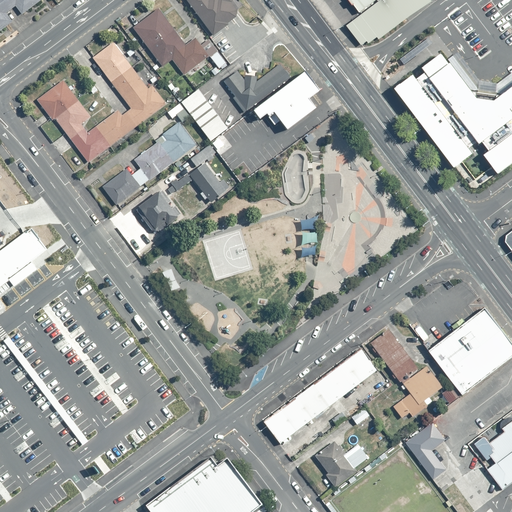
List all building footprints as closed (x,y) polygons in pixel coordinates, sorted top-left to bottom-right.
[(40,0),(0,0),(0,30),(11,23),(5,14),(14,7),(21,15),(40,0)] [(185,0),(213,36),(228,25),(227,24),(236,17),(237,11),(231,3),(232,2),(232,0),(185,0)] [(431,0),(348,0),(361,16),(346,28),(363,45),(375,36),(379,41),(420,12),(433,2),(431,0)] [(158,9),(133,28),(162,67),(171,60),(184,76),(210,57),(195,38),(186,45),(158,9)] [(237,51),(227,37),(216,45),(227,60),(237,51)] [(90,117),(62,81),(37,100),(52,120),(54,119),(88,164),(167,105),(152,85),(148,88),(113,43),(92,58),(131,109),(122,116),(118,110),(87,134),(80,125),(90,117)] [(226,63),(217,51),(209,57),(218,69),(226,63)] [(414,75),(395,89),(472,188),(478,188),(511,163),(511,81),(498,92),(487,90),(469,88),(443,54),(423,70),(426,73),(417,80),(414,75)] [(237,71),(223,82),(235,97),(232,99),(244,114),(291,78),(280,64),(256,82),(257,77),(244,75),(244,80),(237,71)] [(304,73),(252,113),(259,122),(266,116),(274,126),(279,122),(286,132),(316,110),(309,101),(319,93),(304,73)] [(226,128),(198,89),(172,108),(182,123),(191,116),(209,141),(226,128)] [(126,168),(101,187),(115,207),(141,188),(140,187),(149,180),(149,181),(196,145),(179,122),(161,135),(166,141),(160,145),(158,141),(133,160),(139,168),(131,174),(126,168)] [(304,133),(301,128),(294,133),(298,138),(304,133)] [(204,163),(188,175),(211,204),(226,192),(225,191),(229,187),(223,179),(219,182),(204,163)] [(177,217),(158,192),(137,208),(155,231),(165,223),(167,225),(177,217)] [(511,219),(495,231),(511,253),(511,219)] [(0,245),(0,308),(3,307),(0,303),(0,288),(47,251),(32,228),(1,248),(0,245)] [(171,269),(163,272),(171,290),(179,287),(171,269)] [(437,338),(423,348),(455,390),(509,349),(477,308),(469,314),(437,338)] [(410,366),(379,325),(363,337),(411,400),(431,385),(414,363),(410,366)] [(369,366),(355,346),(259,419),(273,438),(369,366)] [(30,406),(0,367),(0,511),(53,511),(95,481),(74,454),(68,459),(66,455),(53,438),(71,425),(47,393),(30,406)] [(350,419),(356,426),(370,416),(364,408),(350,419)] [(511,472),(511,422),(472,453),(496,485),(511,472)] [(444,441),(431,423),(405,443),(432,480),(445,471),(430,451),(444,441)] [(327,474),(325,476),(334,488),(357,472),(354,468),(368,458),(359,447),(346,457),(335,442),(314,457),(327,474)] [(203,456),(175,476),(201,511),(250,511),(255,509),(218,458),(210,464),(203,456)] [(145,511),(201,511),(175,476),(139,502),(145,511)]
